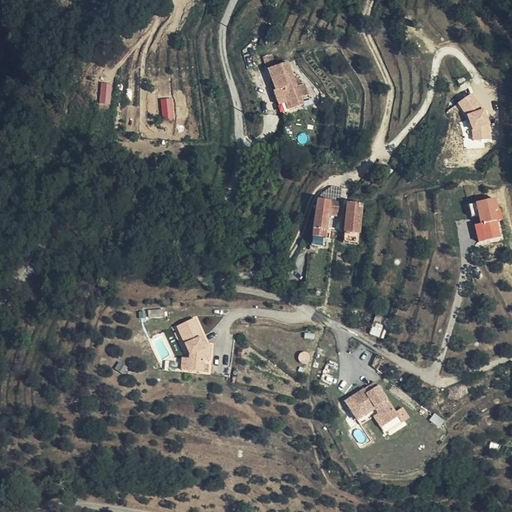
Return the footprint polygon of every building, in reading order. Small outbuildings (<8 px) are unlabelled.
[(299,87),(296,80),(290,63),(270,71),(278,91),(276,92),(286,117),(293,114),(292,111),(305,106),(303,99),(310,96),(305,85),(304,85),(299,87)] [(111,84),(101,83),(99,103),(109,104),(111,84)] [(472,93),(456,102),(479,142),(495,132),(472,93)] [(171,99),(161,100),(163,119),(173,118),(171,99)] [(384,173),(390,164),(382,159),(377,168),(384,173)] [(479,216),(482,226),(486,242),(500,238),(496,222),(494,213),(498,211),(495,200),(469,207),(472,218),(479,216)] [(340,204),(316,202),(313,225),(312,230),(326,232),(327,217),(328,212),(336,213),(339,213),(340,204)] [(361,206),(346,204),(343,233),(359,235),(361,206)] [(486,242),(482,226),(475,227),(478,244),(486,242)] [(326,232),(312,230),(310,246),(320,247),(321,239),(325,240),(326,232)] [(343,243),(358,245),(359,235),(343,233),(343,243)] [(196,324),(180,325),(178,325),(190,353),(190,357),(188,369),(202,371),(203,360),(207,361),(210,345),(205,344),(202,344),(198,338),(202,336),(196,324)] [(370,335),(384,338),(387,328),(373,324),(370,335)] [(372,366),(377,357),(367,352),(362,360),(372,366)] [(188,369),(190,357),(183,356),(181,368),(188,369)] [(373,386),(345,404),(357,422),(373,413),(376,416),(372,419),(380,431),(396,420),(373,386)]
